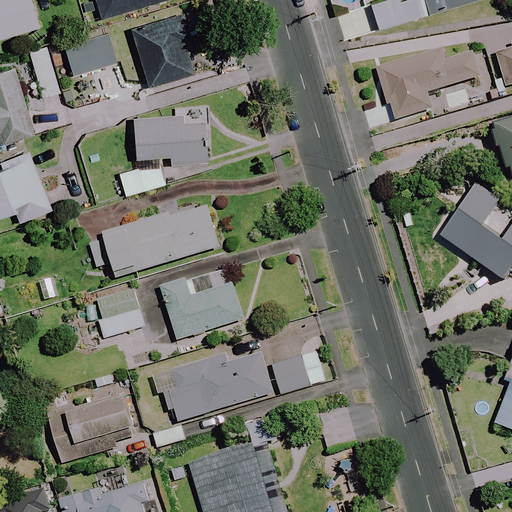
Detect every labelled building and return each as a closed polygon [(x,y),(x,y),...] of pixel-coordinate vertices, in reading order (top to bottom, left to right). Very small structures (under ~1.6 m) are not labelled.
[(0,0),(0,39),(37,29),(27,0),(0,0)] [(170,0),(91,0),(97,21),(170,0)] [(450,9),(477,1),(476,0),(368,0),(370,4),(366,5),(374,31),(450,9)] [(127,30),(129,36),(116,39),(124,69),(137,66),(143,90),(192,77),(182,40),(188,39),(181,15),(127,30)] [(488,55),(499,91),(511,86),(511,37),(506,39),(505,34),(479,42),(483,57),(488,55)] [(115,64),(106,35),(61,48),(70,78),(115,64)] [(447,64),(443,47),(373,68),(389,123),(428,111),(430,117),(447,112),(470,106),(465,90),(480,86),(472,56),(447,64)] [(57,94),(44,48),(26,53),(39,99),(57,94)] [(25,114),(12,69),(0,72),(0,145),(31,136),(25,114)] [(182,124),(182,116),(127,121),(130,160),(167,158),(167,166),(203,164),(200,123),(182,124)] [(511,120),(492,128),(511,179),(511,120)] [(0,230),(48,209),(22,150),(0,159),(0,230)] [(158,164),(115,176),(121,196),(164,184),(158,164)] [(511,227),(502,243),(481,230),(497,204),(472,188),(439,240),(503,282),(508,274),(511,276),(511,227)] [(168,215),(98,236),(85,240),(94,269),(106,265),(109,275),(133,268),(135,273),(217,249),(205,209),(169,219),(168,215)] [(197,296),(191,278),(157,288),(175,342),(242,321),(231,285),(197,296)] [(36,313),(28,284),(0,291),(0,296),(7,321),(36,313)] [(73,338),(101,329),(104,340),(143,328),(132,290),(93,302),(95,311),(67,319),(73,338)] [(302,356),(270,366),(278,393),(279,396),(328,382),(316,343),(300,348),(302,356)] [(270,396),(262,368),(258,355),(223,366),(220,356),(150,377),(155,395),(159,394),(165,413),(172,411),(176,424),(270,396)] [(509,379),(506,388),(491,424),(511,432),(511,356),(504,377),(509,379)] [(129,431),(119,397),(49,418),(64,467),(80,462),(76,447),(129,431)] [(354,444),(343,408),(315,416),(326,452),(354,444)] [(184,441),(180,427),(152,435),(156,450),(184,441)] [(281,511),(262,445),(188,466),(201,511),(281,511)] [(147,501),(142,484),(100,497),(98,490),(58,502),(61,511),(141,511),(139,504),(147,501)]
